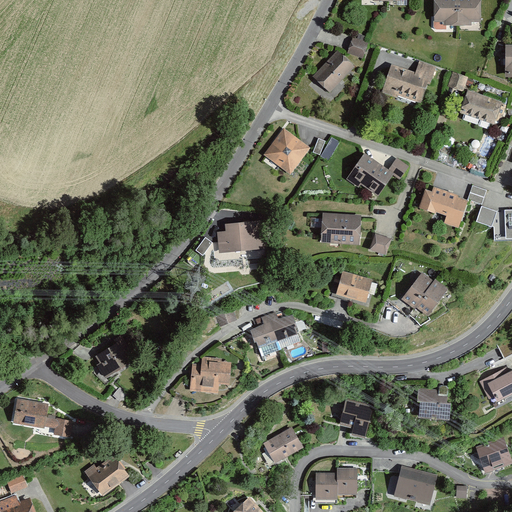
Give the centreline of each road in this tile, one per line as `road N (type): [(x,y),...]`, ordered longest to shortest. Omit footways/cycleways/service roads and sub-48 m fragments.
road 1 (unclassified): [(325,0),(269,108),(170,259),(34,364)]
road 2 (unclassified): [(223,429),(293,376),(333,366),(409,365),(453,351),(511,298)]
road 3 (residential): [(34,364),(141,422),(223,429)]
road 4 (unclassified): [(126,511),(223,429)]
